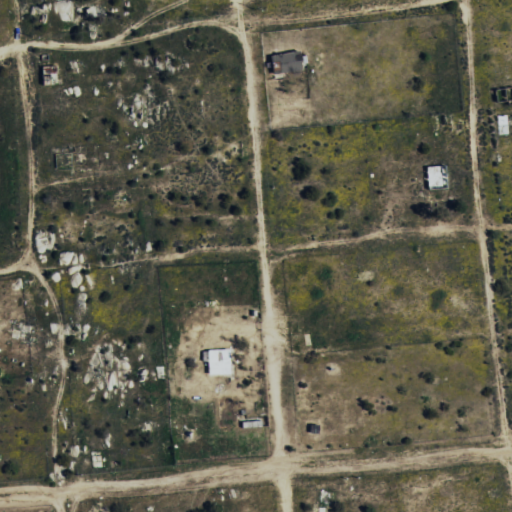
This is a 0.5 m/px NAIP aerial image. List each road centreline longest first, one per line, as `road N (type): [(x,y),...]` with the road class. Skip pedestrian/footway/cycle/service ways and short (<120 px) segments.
road 1 (residential): [(15,0),(30,268),(54,305),(59,346),(51,436),(61,511)]
road 2 (residential): [(285,511),(237,0)]
road 3 (residential): [(0,492),(511,449)]
road 4 (residential): [(511,501),(477,224),(465,0)]
road 5 (residential): [(153,258),(477,224)]
road 6 (residential): [(0,49),(111,46),(193,24),(239,22)]
road 7 (residential): [(239,22),(433,0)]
